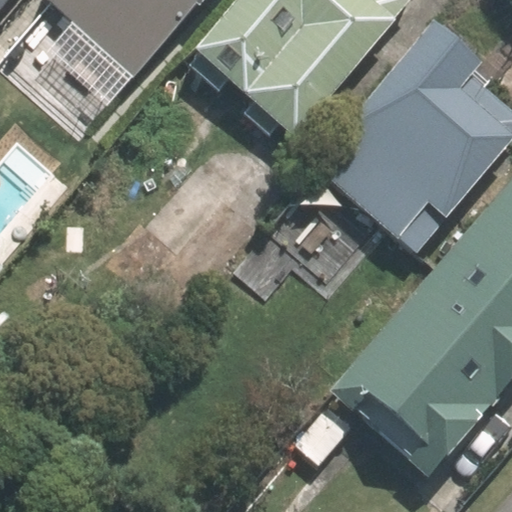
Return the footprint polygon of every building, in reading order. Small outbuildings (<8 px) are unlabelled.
[(52,0),(80,23),(52,56),(117,110),(209,0),(52,0)] [(425,7),(417,0),(253,0),(194,65),(225,93),(234,83),(257,104),(247,114),(273,138),(282,128),(300,144),(425,7)] [(489,64),(443,26),(320,174),(424,260),(440,241),(425,228),(439,211),(451,221),(511,146),(511,105),(478,77),(489,64)] [(511,186),(299,451),(324,471),(353,435),(427,494),(511,395),(511,186)] [(189,310),(262,230),(226,198),(154,278),(189,310)]
